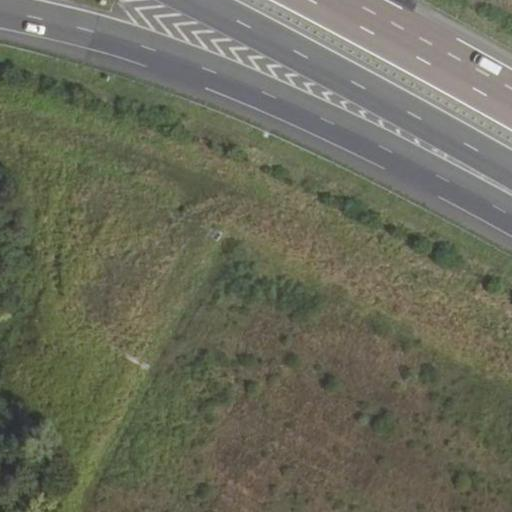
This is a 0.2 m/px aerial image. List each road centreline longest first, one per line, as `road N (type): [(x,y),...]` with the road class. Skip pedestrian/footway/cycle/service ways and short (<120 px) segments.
road 1 (motorway): [(0,12),(171,59),(511,212)]
road 2 (motorway): [(186,0),(511,187)]
road 3 (motorway): [(511,99),(328,0)]
